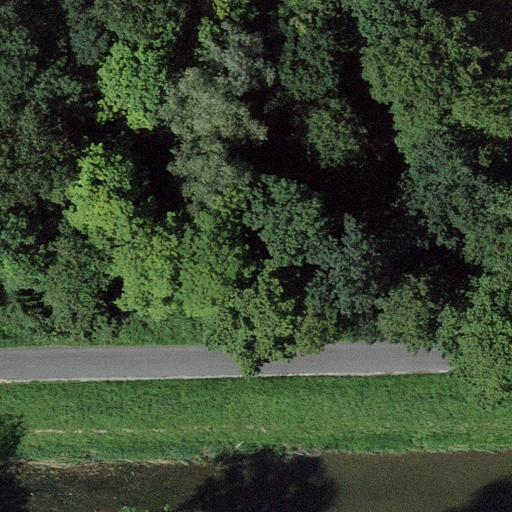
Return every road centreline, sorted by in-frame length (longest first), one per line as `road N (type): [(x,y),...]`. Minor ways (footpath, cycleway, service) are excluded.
road 1 (track): [(0,364),(511,353)]
road 2 (track): [(337,0),(511,163)]
